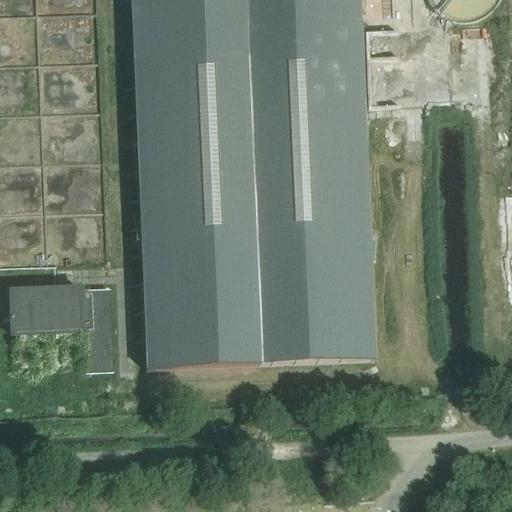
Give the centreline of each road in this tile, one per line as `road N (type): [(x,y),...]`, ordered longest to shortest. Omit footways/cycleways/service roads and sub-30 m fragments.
road 1 (track): [(0,466),(437,442)]
road 2 (unknown): [(317,0),(323,121)]
